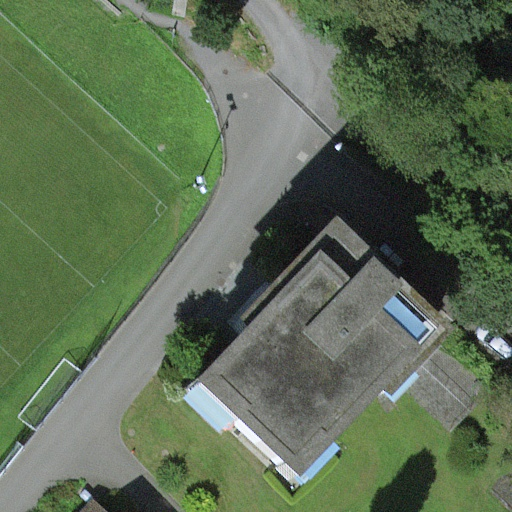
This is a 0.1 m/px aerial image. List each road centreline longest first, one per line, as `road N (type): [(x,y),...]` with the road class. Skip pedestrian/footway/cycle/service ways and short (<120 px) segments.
road 1 (residential): [(306,156),(76,420)]
road 2 (residential): [(306,156),(511,325)]
road 3 (residential): [(168,511),(76,420)]
